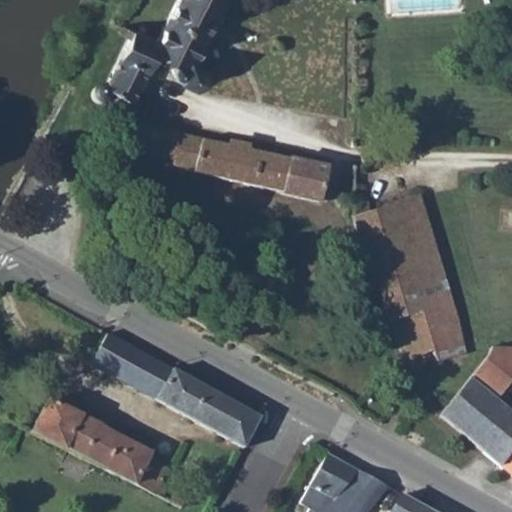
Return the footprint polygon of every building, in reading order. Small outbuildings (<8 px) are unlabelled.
[(175,0),(155,40),(122,26),(118,33),(128,38),(105,87),(101,86),(99,86),(96,87),(94,89),(93,90),(91,92),(91,95),(91,97),(92,100),(94,102),(97,104),(99,105),(102,104),(105,103),(107,101),(108,100),(109,97),(129,104),(155,55),(173,64),(170,70),(173,77),(178,79),(177,82),(194,89),(196,88),(200,94),(207,89),(205,83),(214,82),(214,73),(208,73),(208,74),(205,74),(205,69),(192,62),(222,0),(175,0)] [(230,141),(229,147),(143,126),(126,150),(193,174),(281,192),(289,160),(248,151),(249,145),(230,141)] [(281,192),(281,194),(318,203),(325,168),(289,160),(281,192)] [(419,195),(350,219),(367,265),(404,363),(432,352),(426,333),(458,323),(419,195)] [(90,364),(155,400),(172,370),(107,334),(90,364)] [(469,378),(496,400),(510,383),(511,384),(511,348),(490,348),(487,356),(469,378)] [(242,449),(259,418),(172,370),(155,400),(155,401),(242,449)] [(439,416),(498,466),(511,446),(511,413),(509,411),(496,400),(469,378),(439,416)] [(99,427),(46,401),(31,434),(156,497),(170,470),(147,459),(149,454),(109,434),(99,427)] [(511,446),(498,466),(511,477),(511,446)] [(320,511),(331,500),(354,470),(326,454),(299,504),(309,509),(307,511),(320,511)] [(320,511),(365,511),(386,487),(354,470),(331,500),(320,511)] [(430,511),(401,495),(391,511),(430,511)]
